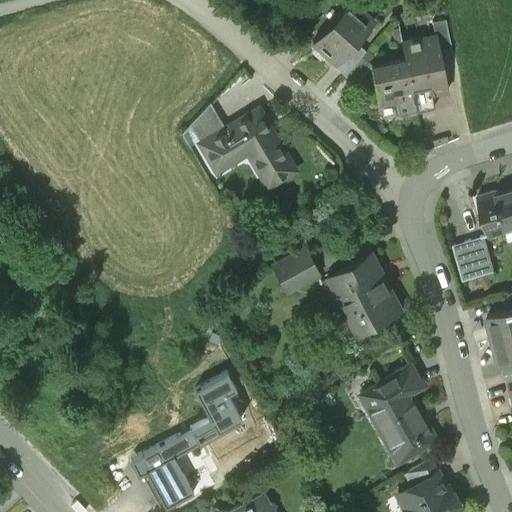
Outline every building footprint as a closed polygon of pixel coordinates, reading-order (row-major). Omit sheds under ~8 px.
[(350,0),(348,0),(312,41),(335,61),(337,63),(356,41),(374,21),(350,0)] [(445,19),(432,22),(435,35),(436,35),(439,49),(440,49),(451,47),(445,19)] [(435,35),(401,42),(404,59),(415,112),(434,109),(431,94),(448,90),(440,49),(439,49),(436,35),(435,35)] [(356,41),(337,63),(335,61),(332,64),(343,74),(361,55),(365,50),(356,41)] [(361,55),(343,74),(355,84),(371,66),(372,65),(361,55)] [(404,59),(371,66),(379,103),(395,100),(399,116),(415,112),(404,59)] [(209,99),(189,121),(201,141),(226,126),(209,99)] [(226,126),(201,141),(217,167),(219,166),(216,161),(245,144),(268,182),(294,167),(284,150),(282,151),(268,128),(270,127),(258,107),(226,126)] [(511,189),(497,193),(496,189),(477,195),(488,234),(491,234),(490,230),(511,223),(511,189)] [(484,234),(453,243),(464,278),(494,269),(484,234)] [(304,246),(272,264),(286,288),(317,271),(304,246)] [(371,251),(327,275),(329,277),(334,274),(346,296),(340,299),(358,331),(402,308),(388,282),(385,284),(378,270),(381,269),(371,251)] [(511,307),(507,308),(488,314),(502,361),(503,361),(511,358),(511,307)] [(511,358),(503,361),(506,372),(511,370),(511,358)] [(412,360),(386,375),(397,394),(409,388),(410,389),(424,381),(412,360)] [(213,411),(130,456),(137,470),(144,466),(163,501),(190,486),(171,452),(242,415),(228,388),(235,384),(226,367),(197,383),(213,411)] [(409,388),(397,394),(386,375),(375,381),(375,382),(377,381),(382,390),(369,398),(399,452),(395,454),(396,456),(435,435),(427,421),(425,420),(423,419),(420,420),(417,413),(418,411),(419,408),(419,406),(410,389),(409,388)] [(428,455),(404,468),(411,481),(435,467),(436,466),(429,455),(428,456),(428,455)] [(411,481),(396,489),(404,503),(402,504),(400,510),(401,511),(447,511),(458,506),(456,504),(459,502),(447,481),(445,483),(436,467),(411,481)] [(276,511),(273,505),(275,499),(269,497),(263,487),(251,494),(243,491),(241,499),(226,507),(219,504),(217,511),(276,511)]
